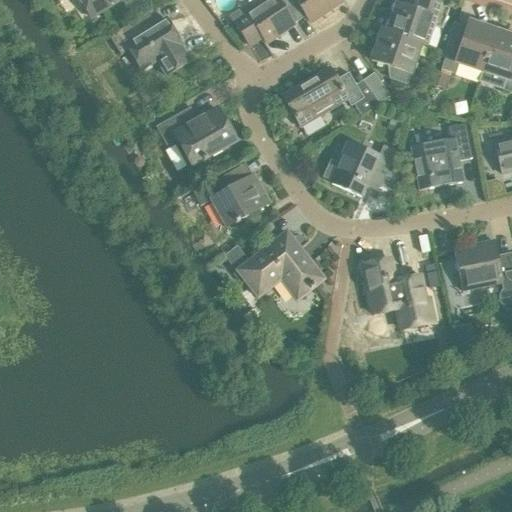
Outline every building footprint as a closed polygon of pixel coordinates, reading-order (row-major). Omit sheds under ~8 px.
[(79,0),(91,19),(120,0),(79,0)] [(292,26),(274,0),(256,0),(229,18),(232,22),(226,26),(234,37),(240,33),(248,46),(261,37),(265,43),(292,26)] [(274,0),(292,26),(305,17),(309,23),(341,2),(339,0),(274,0)] [(448,10),(419,1),(417,0),(407,0),(404,10),(395,7),(386,33),(386,34),(420,45),(420,46),(425,48),(432,28),(441,31),(448,10)] [(165,19),(155,25),(147,13),(108,37),(120,56),(128,51),(141,71),(156,62),(165,77),(190,62),(180,47),(182,46),(165,19)] [(480,74),(494,32),(469,23),(463,39),(452,35),(440,71),(442,71),(454,75),(457,66),(480,74)] [(386,34),(386,33),(380,31),(370,62),(394,70),(390,80),(406,85),(409,75),(410,76),(420,46),(420,45),(386,34)] [(511,37),(494,32),(480,74),(505,82),(502,91),(511,94),(511,37)] [(348,74),(336,81),(330,71),(283,99),(284,101),(278,105),(283,115),(293,116),(299,126),(345,99),(350,108),(353,107),(360,117),(378,105),(377,105),(364,86),(357,91),(348,74)] [(378,105),(389,97),(373,75),(362,82),(365,86),(364,86),(377,105),(378,105)] [(192,168),(235,143),(216,110),(195,122),(189,110),(157,128),(167,146),(176,141),(192,168)] [(458,163),(471,161),(464,126),(447,129),(450,142),(410,150),(419,192),(462,184),(458,163)] [(511,141),(494,146),(501,176),(511,173),(511,141)] [(380,190),(396,153),(383,148),(378,158),(349,145),(340,166),(330,161),(321,179),(332,184),(331,185),(360,198),(366,184),(380,190)] [(253,176),(236,186),(229,173),(193,194),(200,207),(210,201),(226,229),(269,204),(253,176)] [(297,301),(323,280),(286,233),(276,241),(274,239),(253,255),(255,258),(237,272),(257,299),(280,281),(297,301)] [(511,256),(497,259),(494,243),(454,251),(461,292),(501,284),(503,292),(502,293),(500,295),(500,296),(499,298),(499,300),(499,301),(499,302),(500,304),(500,305),(501,307),(502,308),(503,309),(505,310),(507,311),(510,312),(511,312),(511,314),(511,256)] [(420,277),(394,282),(390,260),(363,265),(373,317),(399,312),(402,330),(434,323),(429,299),(425,300),(420,277)]
